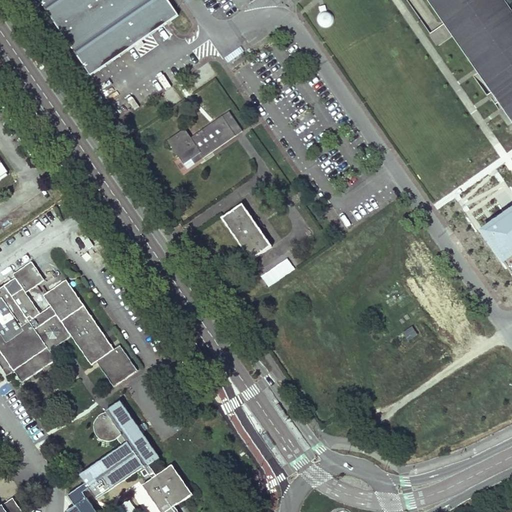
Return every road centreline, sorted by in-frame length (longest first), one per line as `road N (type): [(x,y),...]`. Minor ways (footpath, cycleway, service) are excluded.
road 1 (unclassified): [(338,465),(164,243),(0,6)]
road 2 (unclassified): [(0,53),(174,304),(289,504)]
road 3 (unclassified): [(511,442),(416,480),(376,477)]
